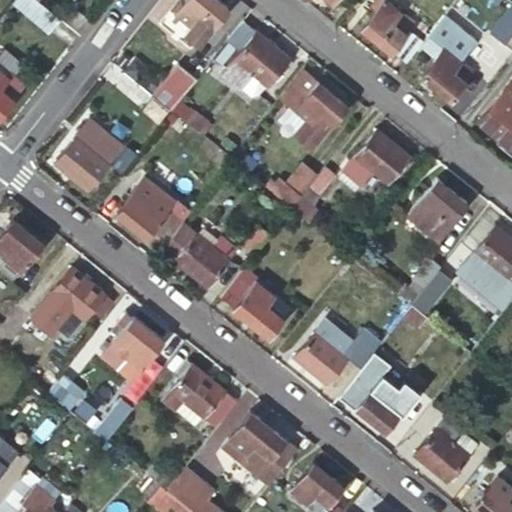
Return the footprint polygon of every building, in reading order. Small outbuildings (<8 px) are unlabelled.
[(14,0),(12,3),(44,30),(57,14),(40,0),(14,0)] [(228,7),(219,0),(184,0),(184,1),(183,0),(176,0),(170,8),(192,26),(194,24),(206,34),(228,7)] [(362,26),(406,61),(422,42),(407,30),(413,23),(391,6),(395,0),(375,0),(371,5),(376,9),(362,26)] [(61,17),(82,35),(93,20),(72,3),(61,17)] [(289,56),(244,20),(229,39),(241,49),(227,66),(224,70),(257,97),(289,56)] [(206,34),(194,24),(192,26),(186,33),(199,43),(206,34)] [(511,29),(503,41),(511,47),(511,29)] [(241,49),(229,39),(215,56),(227,66),(241,49)] [(448,40),(422,74),(451,97),(473,69),(452,52),(457,46),(448,40)] [(0,65),(8,72),(16,60),(2,49),(0,52),(0,65)] [(182,97),(200,75),(181,59),(155,90),(175,106),(182,97)] [(123,67),(114,79),(161,118),(171,106),(123,67)] [(0,71),(0,111),(24,81),(11,70),(6,76),(0,71)] [(282,98),(291,105),(307,118),(323,132),(347,103),(304,70),(282,98)] [(511,89),(506,84),(478,119),(511,147),(511,89)] [(182,97),(175,106),(202,128),(209,119),(182,97)] [(307,118),(294,134),(311,147),(323,132),(307,118)] [(83,123),(54,158),(88,186),(117,151),(83,123)] [(376,128),(341,171),(361,187),(373,172),(386,181),(408,153),(376,128)] [(287,182),(300,193),(306,185),(316,174),(302,163),(287,182)] [(336,172),(324,163),(316,174),(306,185),(318,195),(336,172)] [(361,187),(341,171),(337,177),(356,193),(361,187)] [(118,210),(163,246),(184,219),(179,216),(185,208),(145,176),(118,210)] [(435,176),(406,212),(437,237),(467,201),(435,176)] [(283,179),(275,189),(279,192),(292,203),(300,193),(287,182),(283,179)] [(292,203),(279,192),(239,241),(253,253),(292,203)] [(300,193),(292,203),(309,217),(318,207),(300,193)] [(14,218),(0,235),(0,268),(13,279),(43,242),(14,218)] [(511,237),(495,224),(465,262),(497,288),(511,269),(511,237)] [(195,230),(174,256),(206,283),(236,246),(220,233),(211,243),(195,230)] [(424,286),(440,265),(431,257),(414,278),(424,286)] [(453,273),(441,264),(440,265),(424,286),(412,301),(423,311),(453,273)] [(91,310),(105,292),(72,266),(42,302),(54,311),(46,320),(69,338),(91,310)] [(241,267),(220,295),(267,333),(289,306),(241,267)] [(403,281),(397,289),(410,300),(416,292),(403,281)] [(114,299),(105,292),(91,310),(99,317),(114,299)] [(427,314),(423,311),(412,301),(403,312),(418,325),(427,314)] [(0,326),(0,347),(25,316),(15,308),(1,325),(0,326)] [(102,355),(120,370),(128,358),(141,367),(163,340),(126,311),(117,322),(124,328),(102,355)] [(326,381),(348,354),(357,343),(353,340),(324,316),(293,354),(326,381)] [(361,365),(370,353),(381,340),(364,326),(353,340),(357,343),(348,354),(361,365)] [(361,365),(344,386),(360,399),(355,405),(384,428),(407,400),(372,371),(381,361),(370,353),(361,365)] [(128,358),(120,370),(131,379),(141,367),(128,358)] [(181,377),(192,363),(187,360),(176,373),(181,377)] [(217,427),(238,400),(192,363),(181,377),(160,401),(176,414),(186,402),(217,427)] [(60,374),(46,391),(69,410),(76,401),(62,390),(69,382),(60,374)] [(106,440),(132,407),(120,397),(93,430),(106,440)] [(297,449),(250,411),(222,445),(269,484),(297,449)] [(442,415),(412,452),(445,478),(474,442),(442,415)] [(0,471),(18,450),(0,435),(0,471)] [(144,472),(157,482),(158,483),(159,483),(166,489),(175,477),(154,459),(144,472)] [(290,488),(307,502),(315,492),(327,502),(342,484),(313,461),(290,488)] [(166,489),(170,492),(174,496),(194,511),(222,511),(206,498),(214,489),(185,465),(175,477),(166,489)] [(25,472),(0,503),(0,508),(4,511),(60,511),(51,504),(57,498),(40,484),(25,472)] [(511,511),(511,486),(497,474),(474,503),(485,511),(511,511)] [(44,480),(40,484),(57,498),(61,493),(44,480)] [(159,483),(158,483),(146,498),(163,511),(170,502),(174,496),(170,492),(166,489),(159,483)] [(315,492),(307,502),(319,511),(327,502),(315,492)] [(194,511),(174,496),(170,502),(182,511),(194,511)] [(82,511),(71,503),(63,511),(82,511)]
